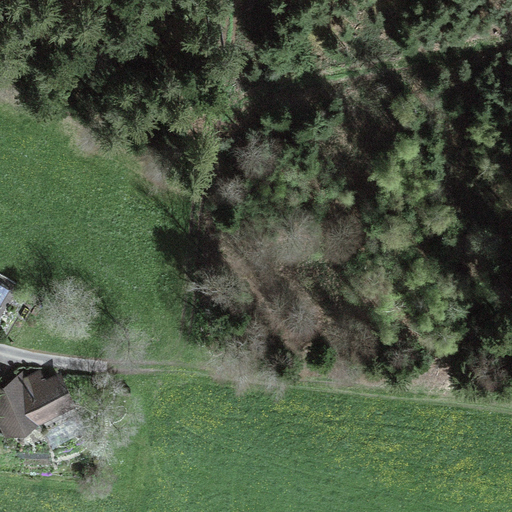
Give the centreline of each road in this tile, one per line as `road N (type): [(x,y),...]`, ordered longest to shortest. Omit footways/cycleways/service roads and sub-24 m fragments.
road 1 (track): [(511,408),(155,369),(174,349),(185,303),(203,141),(258,95),(511,45)]
road 2 (track): [(155,369),(0,349)]
road 3 (track): [(203,141),(234,0)]
